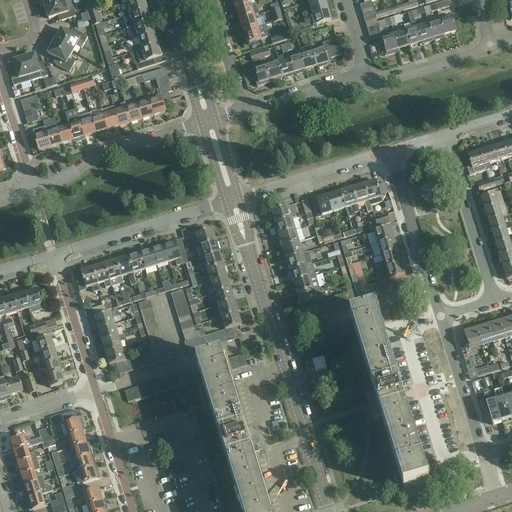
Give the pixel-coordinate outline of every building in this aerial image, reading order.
[(64,0),(44,6),(48,19),(60,16),(61,22),(76,17),(72,7),(67,8),(64,0)] [(132,16),(147,11),(143,0),(141,0),(128,4),(128,3),(124,4),(126,12),(130,10),(132,16)] [(233,0),(236,9),(251,5),(248,0),(233,0)] [(324,0),(318,0),(309,3),(313,14),(327,10),(324,0)] [(89,16),(98,13),(96,6),(94,1),(85,4),(89,16)] [(361,11),(373,8),(371,2),(360,6),(361,11)] [(435,5),(436,11),(449,8),(447,2),(435,5)] [(255,3),(251,5),(236,9),(240,21),(254,16),(259,15),(255,3)] [(411,9),(409,4),(398,7),(399,13),(411,9)] [(388,16),(399,13),(398,7),(387,11),(386,10),(388,16)] [(373,8),(361,11),(363,17),(374,14),(373,8)] [(279,9),(272,11),(269,12),(273,24),(282,21),(280,13),(279,9)] [(327,10),(313,14),(316,26),(331,21),(327,10)] [(387,16),(388,16),(386,10),(381,12),(374,14),(376,20),(383,17),(387,16)] [(147,11),(132,16),(135,27),(151,23),(147,11)] [(102,12),(98,13),(89,16),(92,27),(101,24),(99,19),(102,18),(101,15),(103,14),(102,12)] [(414,18),(412,12),(407,14),(409,20),(412,30),(405,32),(410,46),(421,43),(417,28),(414,18)] [(365,23),(376,20),(374,14),(363,17),(365,23)] [(446,20),(440,21),(444,36),(456,32),(452,18),(451,15),(445,17),(446,20)] [(243,33),(258,28),(254,16),(240,21),(243,33)] [(387,16),(390,25),(396,24),(394,18),(389,19),(388,16),(387,16)] [(367,29),(378,25),(376,20),(365,23),(367,29)] [(433,41),(435,42),(439,40),(440,39),(439,37),(444,36),(440,21),(428,25),(433,39),(433,41)] [(133,41),(139,39),(154,34),(151,23),(135,27),(129,29),(133,41)] [(422,44),(423,45),(428,44),(428,43),(428,41),(433,39),(428,25),(428,23),(423,25),(424,26),(417,28),(421,43),(422,44)] [(247,44),(267,38),(265,31),(272,29),(271,24),(258,28),(243,33),(245,38),(243,39),(244,45),(247,44)] [(380,31),(378,25),(367,29),(368,35),(380,31)] [(269,32),(270,37),(281,35),(279,29),(269,32)] [(54,42),(73,52),(76,46),(82,49),(87,38),(74,31),(71,36),(61,30),(54,42)] [(381,37),(380,31),(368,35),(370,40),(381,37)] [(410,46),(405,32),(394,36),(398,50),(410,46)] [(137,52),(158,46),(154,34),(139,39),(141,46),(135,47),(137,52)] [(277,44),(289,40),(287,34),(275,38),(277,44)] [(394,51),(398,50),(394,36),(382,39),(384,46),(381,47),(384,57),(395,54),(394,51)] [(105,37),(99,38),(103,50),(108,48),(105,37)] [(323,68),(324,66),(324,65),(331,62),(331,59),(341,56),(340,50),(336,40),(323,44),(324,49),(312,52),(317,67),(317,68),(319,69),(323,68)] [(73,52),(54,42),(48,54),(58,60),(55,65),(69,73),(75,63),(69,60),(73,52)] [(283,79),(284,80),(289,78),(289,77),(289,75),(294,74),(289,59),(287,52),(285,45),(281,46),(283,53),(285,61),(278,63),(282,77),(283,79)] [(158,46),(137,52),(140,64),(136,65),(138,71),(148,68),(158,65),(157,59),(161,58),(158,46)] [(301,56),(305,70),(317,67),(312,52),(311,46),(299,50),(301,56)] [(106,62),(112,60),(108,48),(103,50),(106,62)] [(271,81),(266,64),(265,59),(262,52),(251,55),(253,62),(259,60),(261,68),(255,70),(257,78),(255,79),(257,88),(266,85),(267,84),(266,82),(271,81)] [(24,59),(32,82),(48,77),(43,63),(38,64),(35,55),(24,59)] [(294,75),(296,76),(300,75),(301,74),(300,72),(305,70),(301,56),(289,59),(294,74),(294,75)] [(32,82),(24,59),(14,62),(15,67),(8,69),(14,87),(32,82)] [(112,60),(106,62),(108,68),(112,80),(121,77),(117,65),(114,66),(112,60)] [(271,82),(273,83),(277,82),(278,80),(278,78),(282,77),(278,63),(277,60),(266,64),(271,81),(271,82)] [(153,73),(155,78),(155,79),(166,75),(165,70),(153,73)] [(143,81),(155,78),(153,73),(142,76),(143,81)] [(157,85),(168,81),(166,75),(155,79),(157,85)] [(144,83),(143,81),(142,76),(135,79),(130,80),(132,87),(144,83)] [(57,86),(54,79),(49,80),(43,81),(46,89),(57,86)] [(81,83),(83,90),(95,87),(92,80),(81,83)] [(159,90),(170,87),(168,81),(157,85),(159,90)] [(149,102),(154,117),(166,113),(160,96),(172,93),(170,87),(159,90),(157,91),(158,96),(154,97),(155,100),(149,102)] [(22,108),(34,104),(32,98),(20,102),(22,108)] [(138,106),(142,120),(154,117),(149,102),(138,106)] [(35,110),(34,105),(34,104),(22,108),(24,114),(35,110)] [(115,113),(119,127),(131,124),(126,109),(125,104),(120,105),(122,111),(115,113)] [(142,120),(138,106),(126,109),(131,124),(142,120)] [(108,131),(119,127),(115,113),(114,108),(102,111),(104,116),(108,131)] [(26,119),(37,116),(35,110),(24,114),(26,119)] [(104,132),(108,131),(104,116),(102,111),(97,112),(99,118),(92,120),(96,134),(97,136),(99,136),(103,135),(104,133),(104,132)] [(154,125),(171,121),(170,114),(152,119),(154,125)] [(37,116),(26,119),(27,125),(39,121),(37,116)] [(81,123),(85,138),(96,134),(92,120),(81,123)] [(69,127),(73,141),(85,138),(81,123),(69,127)] [(44,128),(51,148),(62,145),(58,130),(56,125),(44,128)] [(58,130),(62,145),(73,141),(69,127),(58,130)] [(51,148),(44,128),(33,132),(35,138),(39,152),(51,148)] [(511,142),(503,145),(508,159),(511,157),(511,142)] [(503,145),(492,149),(496,162),(508,159),(503,145)] [(492,149),(480,153),(486,172),(491,170),(489,164),(496,162),(492,149)] [(468,156),(470,163),(465,165),(469,177),(486,172),(480,153),(468,156)] [(364,185),(370,207),(383,203),(376,182),(364,185)] [(491,188),(489,182),(477,185),(479,192),(491,188)] [(370,207),(364,185),(352,189),(357,206),(364,203),(368,214),(372,212),(370,207)] [(340,193),(345,209),(352,207),(354,214),(359,213),(357,206),(352,189),(340,193)] [(345,209),(340,193),(328,196),(333,213),(345,209)] [(485,210),(499,206),(495,194),(482,198),(485,210)] [(333,213),(328,196),(316,200),(316,198),(310,200),(316,218),(333,213)] [(305,215),(311,213),(307,201),(301,203),(305,215)] [(275,224),(292,219),(296,218),(293,205),(271,212),(275,224)] [(489,222),(502,218),(499,206),(485,210),(489,222)] [(374,219),(375,223),(377,228),(389,225),(386,215),(374,219)] [(493,234),(506,229),(502,218),(489,222),(493,234)] [(279,236),(295,231),(292,219),(275,224),(279,236)] [(353,236),(358,234),(365,232),(364,228),(357,230),(356,227),(351,229),(352,232),(353,236)] [(377,245),(394,239),(390,227),(374,232),(377,245)] [(496,245),(509,241),(506,229),(493,234),(496,245)] [(200,247),(216,242),(212,230),(196,235),(198,243),(193,244),(194,249),(200,247)] [(295,231),(279,236),(282,248),(299,243),(295,231)] [(185,244),(194,242),(193,235),(184,237),(185,244)] [(322,240),(323,243),(324,245),(341,239),(340,235),(333,238),(333,236),(322,240)] [(381,256),(398,251),(394,239),(377,245),(381,256)] [(181,240),(176,241),(179,254),(185,252),(181,240)] [(164,247),(169,263),(175,262),(177,267),(183,265),(181,260),(179,254),(176,241),(175,242),(176,243),(164,247)] [(340,243),(342,248),(344,255),(348,254),(346,247),(350,245),(348,241),(340,243)] [(500,257),(511,253),(511,249),(509,241),(496,245),(500,257)] [(203,259),(220,254),(216,242),(200,247),(203,259)] [(299,243),(282,248),(286,260),(303,255),(299,243)] [(169,263),(164,247),(152,250),(157,267),(169,263)] [(157,267),(152,250),(140,254),(145,271),(157,267)] [(398,251),(381,256),(383,262),(374,265),(376,271),(385,268),(401,263),(398,251)] [(503,269),(511,266),(511,253),(500,257),(503,269)] [(145,271),(140,254),(129,258),(134,274),(145,271)] [(220,254),(203,259),(205,265),(199,267),(201,273),(207,271),(223,266),(220,254)] [(303,255),(286,260),(290,272),(306,267),(303,255)] [(117,261),(122,278),(128,276),(131,287),(137,285),(134,274),(129,258),(117,261)] [(122,278),(117,261),(105,265),(111,287),(112,288),(123,284),(122,278)] [(401,263),(385,268),(387,275),(380,277),(382,283),(384,282),(389,280),(395,279),(405,275),(401,263)] [(93,269),(98,285),(104,283),(106,289),(111,287),(105,265),(93,269)] [(293,284),(316,277),(312,265),(306,267),(290,272),(293,284)] [(210,283),(227,278),(223,266),(207,271),(210,283)] [(511,266),(503,269),(507,281),(511,279),(511,266)] [(367,267),(356,271),(359,277),(369,273),(367,267)] [(98,285),(93,269),(81,272),(86,289),(92,287),(94,294),(100,292),(98,285)] [(316,277),(293,284),(297,295),(319,288),(316,277)] [(214,295),(231,290),(227,278),(210,283),(214,295)] [(389,280),(393,292),(398,290),(395,279),(389,280)] [(393,292),(389,280),(384,282),(387,293),(393,292)] [(378,284),(381,295),(387,293),(384,282),(382,283),(378,284)] [(373,285),(376,297),(381,295),(378,284),(373,285)] [(367,287),(371,299),(376,297),(373,285),(367,287)] [(371,299),(367,287),(361,289),(365,300),(371,299)] [(24,295),(28,309),(30,315),(42,311),(38,299),(42,298),(39,289),(37,288),(27,291),(28,294),(24,295)] [(301,308),(323,301),(319,288),(297,295),(301,308)] [(359,290),(355,291),(358,302),(365,300),(361,289),(359,290)] [(218,307),(234,302),(231,290),(214,295),(218,307)] [(173,301),(184,297),(182,291),(171,295),(173,301)] [(117,308),(122,307),(130,304),(126,292),(121,294),(123,301),(116,304),(117,308)] [(346,293),(350,305),(355,303),(352,292),(346,293)] [(340,295),(344,307),(350,305),(346,293),(340,295)] [(12,298),(17,313),(28,309),(24,295),(12,298)] [(335,297),(338,308),(344,307),(340,295),(335,297)] [(175,307),(186,303),(184,297),(173,301),(175,307)] [(329,299),(333,310),(338,308),(335,297),(329,299)] [(17,313),(12,298),(1,302),(5,316),(17,313)] [(324,300),(327,312),(333,310),(329,299),(324,300)] [(318,302),(322,314),(327,312),(324,300),(323,301),(318,302)] [(140,311),(152,307),(150,301),(138,305),(140,311)] [(221,318),(238,313),(234,302),(218,307),(221,318)] [(312,304),(316,315),(322,314),(318,302),(312,304)] [(176,313),(188,309),(186,303),(175,307),(176,313)] [(316,315),(312,304),(306,306),(310,317),(316,315)] [(106,312),(104,306),(92,309),(91,308),(84,310),(86,317),(94,315),(106,312)] [(398,308),(402,319),(407,318),(403,306),(398,308)] [(142,317),(154,313),(152,307),(140,311),(142,317)] [(392,309),(396,321),(402,319),(398,308),(392,309)] [(178,319),(190,315),(188,309),(176,313),(178,319)] [(387,311),(390,323),(396,321),(392,309),(387,311)] [(371,410),(372,410),(374,418),(381,416),(404,490),(429,482),(376,310),(351,318),(374,392),(367,394),(369,402),(368,402),(367,403),(367,404),(366,405),(366,406),(366,407),(366,408),(367,409),(368,409),(368,410),(369,410),(370,410),(371,410)] [(390,323),(387,311),(380,313),(384,325),(390,323)] [(94,318),(98,331),(115,326),(111,313),(94,318)] [(144,323),(155,319),(154,313),(142,317),(144,323)] [(238,313),(221,318),(225,331),(230,329),(235,328),(242,326),(238,313)] [(190,315),(178,319),(180,325),(191,321),(190,315)] [(146,329),(157,325),(155,319),(144,323),(146,329)] [(511,321),(511,319),(500,323),(506,342),(510,341),(510,339),(511,337),(511,321)] [(182,330),(193,327),(191,321),(180,325),(182,330)] [(506,342),(500,323),(488,326),(494,346),(499,345),(498,342),(505,340),(505,343),(506,342)] [(33,328),(35,334),(47,331),(45,324),(33,328)] [(339,326),(343,337),(348,336),(345,324),(339,326)] [(148,335),(159,331),(157,325),(146,329),(148,335)] [(118,337),(115,326),(98,331),(102,342),(118,337)] [(211,335),(221,330),(219,326),(209,330),(211,335)] [(343,337),(339,326),(334,327),(337,339),(343,337)] [(494,346),(488,326),(476,330),(482,350),(487,348),(486,346),(493,344),(494,346)] [(193,327),(182,330),(184,337),(195,333),(193,327)] [(337,339),(334,327),(328,329),(332,341),(337,339)] [(230,329),(234,341),(239,339),(235,328),(230,329)] [(225,331),(224,331),(228,342),(234,341),(230,329),(225,331)] [(332,341),(328,329),(323,331),(326,342),(332,341)] [(482,350),(476,330),(464,334),(470,353),(475,352),(475,349),(481,347),(482,350)] [(149,341),(161,337),(159,331),(148,335),(149,341)] [(219,333),(222,344),(228,342),(224,331),(219,333)] [(326,342),(323,331),(322,331),(315,333),(319,345),(326,342)] [(186,343),(190,342),(196,340),(200,338),(198,332),(195,333),(184,337),(186,343)] [(213,334),(216,346),(222,344),(219,333),(213,334)] [(207,336),(211,348),(216,346),(213,334),(207,336)] [(122,349),(120,343),(126,341),(124,335),(118,337),(102,342),(105,354),(122,349)] [(201,338),(205,349),(211,348),(207,336),(201,338)] [(39,353),(53,349),(49,337),(35,341),(39,353)] [(149,341),(151,346),(151,347),(163,343),(161,337),(149,341)] [(196,340),(199,351),(205,349),(201,338),(200,338),(196,340)] [(190,342),(193,353),(199,351),(196,340),(190,342)] [(188,355),(193,353),(190,342),(186,343),(184,343),(188,355)] [(161,350),(164,349),(163,343),(151,347),(151,346),(148,347),(150,354),(156,352),(161,350)] [(167,349),(171,360),(176,358),(173,347),(167,349)] [(53,349),(39,353),(42,365),(56,361),(53,349)] [(116,364),(122,362),(126,361),(122,349),(105,354),(109,366),(110,366),(111,368),(112,368),(117,367),(116,364)] [(161,350),(165,362),(171,360),(167,349),(164,349),(161,350)] [(156,352),(159,363),(165,362),(161,350),(156,352)] [(150,354),(153,365),(159,363),(156,352),(150,354)] [(144,355),(148,367),(153,365),(150,354),(144,355)] [(139,357),(142,369),(148,367),(144,355),(139,357)] [(239,357),(242,368),(247,367),(244,355),(239,357)] [(133,359),(136,370),(142,369),(139,357),(133,359)] [(255,437),(254,437),(251,430),(245,432),(222,357),(197,365),(242,511),(269,511),(252,455),(259,453),(256,446),(257,445),(258,444),(259,444),(259,443),(259,442),(259,441),(259,440),(259,439),(258,438),(257,438),(256,437),(255,437)] [(233,358),(237,370),(242,368),(239,357),(233,358)] [(237,370),(233,358),(227,360),(230,372),(237,370)] [(127,361),(131,372),(136,370),(133,359),(127,361)] [(15,374),(22,372),(18,360),(12,362),(15,374)] [(46,377),(60,372),(63,371),(60,364),(57,365),(56,361),(42,365),(37,366),(38,372),(44,370),(46,377)] [(122,362),(125,374),(131,372),(127,361),(126,361),(122,362)] [(116,364),(117,367),(119,376),(125,374),(122,362),(116,364)] [(490,374),(489,369),(488,367),(476,371),(478,378),(490,374)] [(187,373),(190,384),(196,382),(192,371),(187,373)] [(60,372),(46,377),(49,389),(63,384),(60,372)] [(181,374),(185,386),(190,384),(187,373),(181,374)] [(176,376),(179,388),(185,386),(181,374),(176,376)] [(170,378),(173,389),(179,388),(176,376),(170,378)] [(168,391),(173,389),(170,378),(164,380),(168,391)] [(5,384),(9,397),(22,394),(17,380),(5,384)] [(159,381),(162,393),(168,391),(164,380),(159,381)] [(32,381),(25,383),(29,395),(36,393),(32,381)] [(153,383),(156,395),(162,393),(159,381),(153,383)] [(147,385),(151,396),(156,395),(153,383),(147,385)] [(0,385),(0,400),(9,397),(5,384),(0,385)] [(141,387),(145,398),(151,396),(147,385),(141,387)] [(495,402),(502,423),(510,420),(504,399),(499,385),(491,387),(493,392),(495,402)] [(136,388),(139,400),(145,398),(141,387),(136,388)] [(130,390),(134,402),(139,400),(136,388),(130,390)] [(128,403),(134,402),(130,390),(124,392),(128,403)] [(502,423),(495,402),(493,392),(483,395),(493,426),(502,423)] [(82,432),(85,431),(83,424),(80,425),(78,420),(64,425),(68,437),(82,432)] [(47,443),(54,441),(50,429),(44,431),(47,443)] [(14,454),(27,450),(26,449),(42,444),(42,445),(47,443),(44,431),(38,432),(41,439),(30,442),(28,436),(10,442),(14,454)] [(82,432),(68,437),(71,449),(86,444),(82,432)] [(75,461),(90,456),(93,455),(90,448),(87,449),(86,444),(71,449),(65,451),(67,456),(73,454),(75,461)] [(27,450),(14,454),(17,465),(17,466),(36,459),(40,458),(38,452),(28,455),(27,450)] [(55,467),(61,465),(58,453),(51,455),(55,467)] [(93,468),(96,467),(94,461),(92,462),(90,456),(75,461),(69,463),(71,469),(77,467),(79,473),(94,469),(93,468)] [(34,472),(40,470),(36,459),(17,466),(17,465),(15,466),(17,473),(20,472),(21,477),(34,473),(34,472)] [(61,465),(55,467),(59,479),(65,477),(61,465)] [(97,481),(100,480),(98,472),(95,473),(94,469),(79,473),(73,475),(74,480),(81,478),(83,486),(98,481),(97,481)] [(37,484),(44,482),(42,476),(35,478),(34,473),(21,477),(18,478),(20,485),(23,484),(25,488),(37,485),(37,484)] [(25,488),(25,489),(22,490),(24,497),(27,496),(28,500),(41,497),(41,496),(53,492),(51,486),(45,488),(43,483),(37,485),(25,488)] [(64,496),(76,492),(74,486),(68,488),(62,490),(64,496)] [(87,506),(102,502),(98,489),(83,494),(87,506)] [(72,499),(78,497),(76,492),(64,496),(66,501),(72,499)] [(53,510),(65,506),(61,494),(55,496),(57,501),(51,503),(53,510)] [(31,511),(33,511),(45,508),(41,497),(28,500),(25,501),(28,509),(31,508),(31,511)] [(104,511),(102,502),(87,506),(81,508),(81,511),(88,511),(89,511),(88,511),(104,511)]
